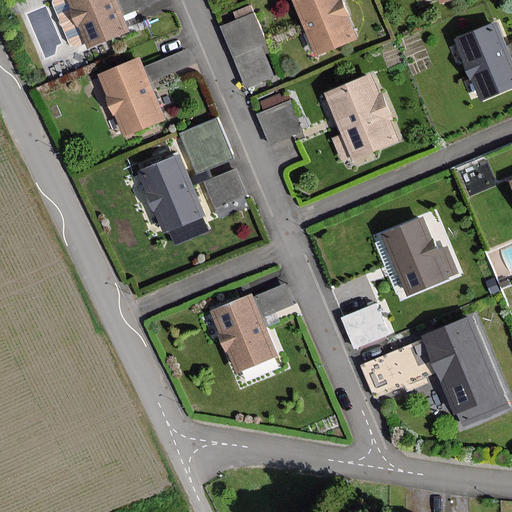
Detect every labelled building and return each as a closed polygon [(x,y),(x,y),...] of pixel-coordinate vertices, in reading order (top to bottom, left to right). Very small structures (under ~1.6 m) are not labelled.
[(115,0),(71,0),(91,46),(128,30),(115,0)] [(156,0),(120,0),(125,13),(156,0)] [(339,0),(297,0),(319,53),(355,38),(339,0)] [(264,43),(253,15),(225,26),(249,84),(271,75),(259,45),(264,43)] [(511,56),(499,24),(459,39),(483,98),(511,85),(511,56)] [(193,63),(187,50),(149,66),(154,79),(193,63)] [(139,60),(103,76),(127,133),(164,118),(139,60)] [(372,76),(329,94),(355,157),(398,140),(372,76)] [(300,130),(288,103),(262,114),(273,141),(300,130)] [(233,157),(218,119),(182,133),(198,171),(233,157)] [(180,156),(143,172),(167,229),(204,214),(180,156)] [(240,163),(206,175),(218,210),(252,198),(240,163)] [(421,221),(386,236),(410,293),(457,273),(447,250),(436,255),(421,221)] [(379,239),(401,294),(408,292),(386,237),(379,239)] [(292,304),(285,285),(261,295),(268,314),(292,304)] [(252,297),(216,311),(239,369),(276,354),(264,325),(252,297)] [(387,333),(375,306),(346,318),(358,346),(387,333)] [(503,392),(471,318),(427,336),(459,411),(503,392)] [(247,379),(286,362),(281,351),(242,369),(247,379)]
